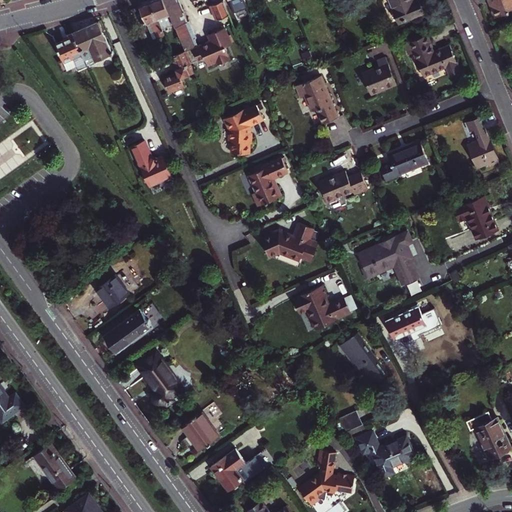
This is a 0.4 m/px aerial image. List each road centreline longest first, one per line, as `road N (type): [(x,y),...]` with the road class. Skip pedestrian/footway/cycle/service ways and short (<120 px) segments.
road 1 (secondary): [(187,511),(0,247)]
road 2 (residential): [(111,0),(234,284)]
road 3 (secondary): [(0,307),(149,511)]
road 4 (residential): [(497,86),(360,140)]
